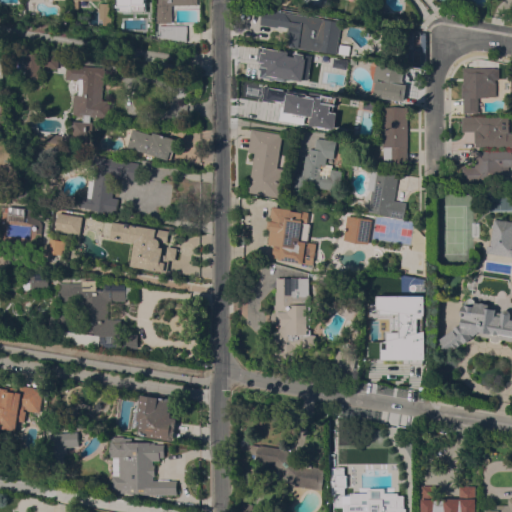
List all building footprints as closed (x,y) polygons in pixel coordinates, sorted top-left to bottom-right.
[(155,34),(141,34),(141,14),(114,15),(114,0),(151,0),(151,9),(154,9),(155,34)] [(197,0),(198,4),(172,4),(172,22),(157,22),(157,2),(158,2),(158,0),(197,0)] [(100,2),(110,3),(109,18),(99,18),(100,2)] [(289,46),(292,29),(259,24),(262,7),(284,11),(284,12),(342,21),(337,53),(289,46)] [(106,26),(101,30),(98,25),(103,22),(106,26)] [(187,25),(187,41),(160,36),(160,25),(187,25)] [(269,80),(271,65),(288,68),(290,60),(288,58),(289,53),(291,51),(292,50),(338,58),(332,91),(269,80)] [(40,54),(38,79),(24,78),(26,53),(40,54)] [(58,68),(43,67),(44,54),(58,55),(58,68)] [(405,69),(402,83),(408,84),(405,101),(374,95),(374,94),(370,93),(373,81),(371,76),(370,64),(375,65),(376,64),(405,69)] [(104,67),(104,69),(105,69),(105,74),(103,74),(102,100),(109,100),(109,103),(110,103),(109,110),(108,110),(108,117),(90,116),(90,121),(92,122),(91,142),(72,141),(73,121),(83,121),(83,115),(72,114),(73,94),(78,94),(79,80),(65,79),(66,65),(104,67)] [(495,67),(495,68),(499,68),(499,79),(495,79),(495,81),(497,81),(497,93),(496,93),(496,96),(489,96),(489,97),(478,97),(478,112),(467,112),(463,112),(464,97),(462,97),(462,83),(463,83),(463,67),(495,67)] [(339,118),(344,119),(342,133),(301,126),(304,111),(299,110),(300,103),(289,102),(291,87),(306,89),(305,95),(341,101),(339,118)] [(383,107),(407,107),(407,163),(383,163),(383,107)] [(502,116),(509,116),(509,132),(511,132),(511,146),(476,147),(476,143),(474,143),(474,131),(462,131),(462,116),(502,116)] [(152,134),(153,132),(178,139),(174,152),(173,152),(170,158),(168,158),(168,159),(128,147),(134,129),(152,134)] [(254,152),(248,151),(251,129),(282,134),(277,167),(283,168),(278,197),(248,192),(254,152)] [(46,142),(47,133),(63,135),(62,144),(46,142)] [(336,141),(333,158),(326,157),(325,163),(332,165),(332,169),(342,171),(339,191),(294,183),(296,172),(301,173),(302,168),(303,169),(305,155),(308,156),(309,148),(314,149),(316,138),(336,141)] [(511,151),(511,166),(509,166),(509,181),(462,181),(462,166),(474,166),(474,151),(511,151)] [(94,155),(139,163),(136,181),(115,177),(111,197),(118,199),(115,213),(107,212),(107,213),(89,210),(90,209),(77,207),(79,196),(86,197),(93,159),(94,160),(94,155)] [(369,179),(371,169),(398,175),(397,183),(393,200),(406,202),(403,218),(368,212),(372,190),(367,189),(369,179)] [(25,208),(24,221),(7,220),(9,206),(25,208)] [(267,246),(270,230),(268,230),(272,206),(311,211),(309,225),(307,241),(316,242),(312,264),(302,262),(301,263),(277,260),(278,257),(271,256),(273,246),(267,246)] [(344,238),(348,211),(372,215),(372,217),(373,217),(369,243),(344,238)] [(82,216),(79,233),(55,230),(58,213),(82,216)] [(511,255),(486,252),(487,245),(490,245),(493,228),(494,219),(511,221),(511,255)] [(163,248),(162,254),(166,255),(168,246),(177,248),(175,260),(169,259),(167,271),(131,265),(135,242),(111,238),(111,236),(101,235),(104,221),(113,222),(113,221),(169,231),(167,242),(160,241),(161,243),(160,246),(159,247),(163,248)] [(66,241),(64,250),(62,249),(61,255),(47,252),(49,238),(66,241)] [(40,291),(41,297),(27,297),(27,291),(26,290),(26,271),(49,271),(48,291),(40,291)] [(424,280),(424,302),(417,302),(417,305),(414,305),(414,307),(419,307),(419,323),(415,323),(415,345),(420,345),(420,338),(425,338),(425,345),(424,345),(424,360),(395,360),(396,309),(399,309),(399,305),(395,305),(396,292),(398,292),(398,291),(384,287),(387,276),(400,279),(424,280)] [(309,277),(309,294),(310,294),(310,334),(315,334),(315,349),(296,349),(296,362),(279,362),(279,356),(275,356),(275,345),(278,345),(278,342),(274,342),(274,331),(277,331),(277,324),(272,324),(272,312),(274,312),(274,304),(276,304),(275,293),(277,293),(276,278),(309,277)] [(83,300),(70,301),(70,300),(58,301),(58,282),(80,282),(80,280),(105,280),(105,282),(125,282),(126,300),(108,300),(108,319),(121,319),(121,348),(95,349),(95,346),(59,342),(59,338),(53,337),(54,326),(48,325),(49,316),(55,316),(55,314),(76,316),(75,315),(84,315),(83,300)] [(510,319),(511,319),(511,335),(499,333),(498,334),(479,331),(448,354),(438,340),(461,323),(463,306),(464,306),(464,300),(467,300),(468,298),(470,297),(473,298),(474,300),(475,302),(480,302),(482,292),(497,294),(495,309),(496,309),(495,315),(501,316),(501,312),(503,310),(506,309),(508,310),(510,311),(511,314),(510,319)] [(356,353),(353,370),(333,367),(336,350),(356,353)] [(39,412),(26,410),(24,421),(18,420),(16,431),(0,428),(0,387),(2,388),(2,385),(17,388),(17,392),(18,392),(19,384),(43,389),(39,412)] [(138,435),(138,432),(132,431),(139,395),(141,396),(141,394),(171,399),(169,411),(171,411),(171,417),(177,418),(173,440),(138,435)] [(77,431),(79,445),(66,447),(66,453),(63,454),(64,468),(52,469),(49,434),(77,431)] [(144,494),(144,488),(139,488),(139,493),(120,493),(120,490),(114,490),(114,489),(112,489),(112,485),(111,484),(111,480),(112,479),(112,475),(113,475),(113,456),(110,456),(110,452),(109,451),(109,447),(111,445),(111,441),(112,441),(112,437),(124,437),(124,438),(132,438),(132,442),(155,442),(155,444),(165,444),(165,457),(160,457),(160,460),(153,460),(153,465),(155,465),(155,476),(153,476),(153,480),(177,480),(177,494),(144,494)] [(241,439),(248,440),(248,445),(250,445),(250,444),(259,445),(260,444),(285,448),(290,453),(289,455),(300,464),(306,465),(306,464),(315,465),(314,466),(323,468),(323,471),(324,471),(323,476),(324,476),(322,489),(292,485),(291,484),(290,485),(280,475),(281,474),(280,473),(281,472),(274,465),(255,461),(256,454),(249,453),(249,451),(239,449),(241,439)] [(344,475),(346,475),(346,487),(345,487),(345,494),(332,495),(332,467),(344,467),(344,475)] [(421,511),(421,485),(436,485),(436,498),(459,498),(459,486),(475,486),(475,511),(421,511)] [(344,511),(344,504),(368,504),(368,498),(383,498),(383,504),(390,504),(390,495),(404,495),(404,508),(406,508),(405,511),(344,511)] [(508,505),(508,498),(511,498),(511,511),(485,511),(486,510),(491,510),(491,504),(508,505)]
